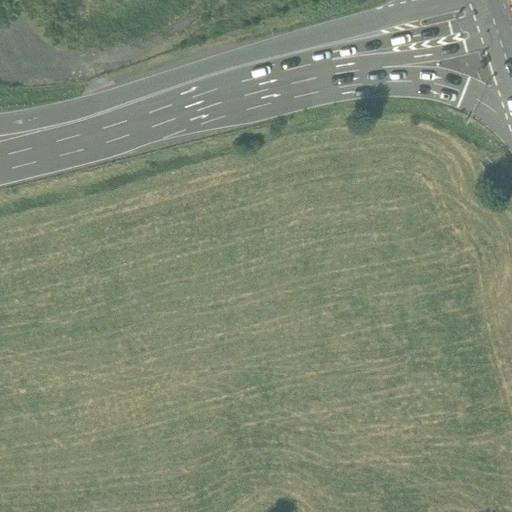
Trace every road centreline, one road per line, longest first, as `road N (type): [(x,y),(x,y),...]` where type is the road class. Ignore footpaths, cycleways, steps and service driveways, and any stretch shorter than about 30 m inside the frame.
road 1 (motorway): [(396,17),(114,99),(0,122)]
road 2 (motorway): [(0,162),(333,76)]
road 3 (motorway): [(333,76),(437,85),(511,124)]
road 4 (motorway): [(333,76),(511,35)]
